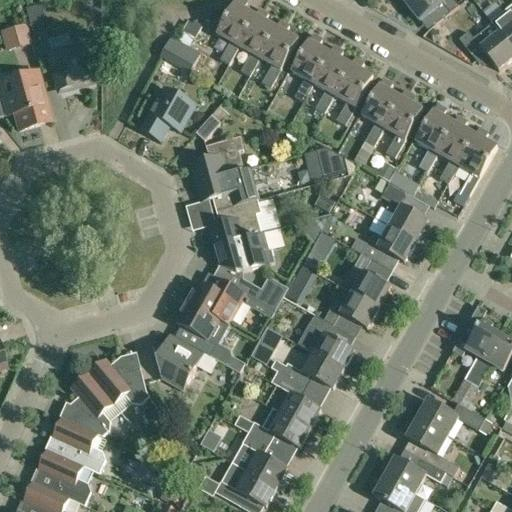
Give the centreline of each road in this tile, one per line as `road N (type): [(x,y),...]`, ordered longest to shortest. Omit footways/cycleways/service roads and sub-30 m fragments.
road 1 (residential): [(58,335),(148,315),(179,246),(158,178),(94,147),(29,169)]
road 2 (residential): [(317,511),(451,273)]
road 3 (residential): [(511,112),(310,0)]
road 4 (residential): [(0,455),(58,335)]
road 5 (residential): [(451,273),(511,167)]
